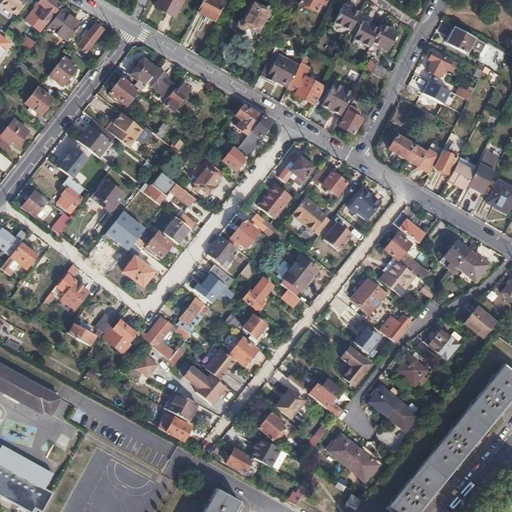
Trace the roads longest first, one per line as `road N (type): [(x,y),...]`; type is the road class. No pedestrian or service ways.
road 1 (unclassified): [(0,207),(145,315),(292,125)]
road 2 (unclassified): [(407,189),(206,445)]
road 3 (residential): [(359,428),(351,405),(404,335),(483,288),(511,256)]
road 4 (residential): [(130,31),(0,201)]
road 5 (residential): [(130,31),(292,125)]
road 6 (residential): [(354,160),(438,0)]
road 7 (residential): [(511,252),(407,189)]
